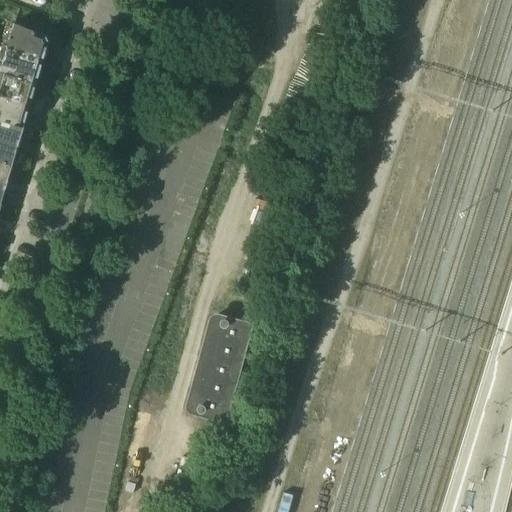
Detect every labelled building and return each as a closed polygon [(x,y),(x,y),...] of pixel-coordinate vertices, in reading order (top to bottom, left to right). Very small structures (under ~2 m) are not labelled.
[(14,23),(7,49),(43,60),(49,42),(51,40),(48,35),(45,36),(14,23)] [(0,71),(36,82),(43,60),(7,49),(0,71)] [(0,71),(0,72),(0,95),(29,104),(36,82),(0,71)] [(0,118),(23,126),(29,104),(0,95),(0,118)] [(0,118),(0,140),(17,146),(19,139),(22,137),(24,131),(22,128),(23,126),(0,118)] [(0,161),(11,165),(12,163),(14,162),(16,155),(15,152),(17,146),(0,140),(0,161)] [(0,182),(5,184),(11,165),(0,161),(0,182)] [(214,316),(189,409),(225,419),(250,326),(214,316)]
